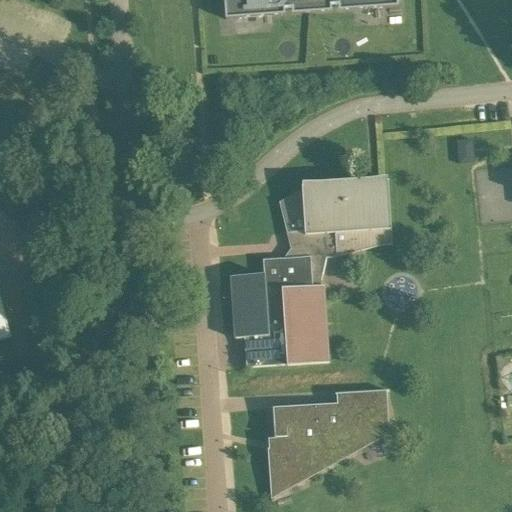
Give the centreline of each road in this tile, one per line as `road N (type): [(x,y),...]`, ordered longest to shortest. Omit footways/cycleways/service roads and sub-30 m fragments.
road 1 (residential): [(133,218),(171,218),(235,195),(333,116),(386,102),(511,90)]
road 2 (unclassified): [(155,511),(133,218)]
road 3 (unclassified): [(133,218),(117,0)]
